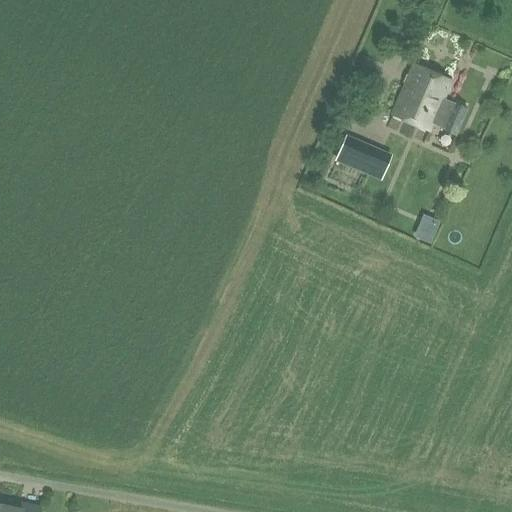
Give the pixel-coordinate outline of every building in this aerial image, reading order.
[(429,128),(431,123),(442,128),(453,102),(442,98),(450,79),(412,64),(392,113),(429,128)] [(442,128),(441,130),(455,135),(468,107),(454,100),(453,102),(442,128)] [(350,120),(346,132),(381,145),(386,133),(350,120)] [(390,154),(374,147),(363,171),(379,178),(390,154)] [(0,511),(39,511),(41,506),(0,496),(0,511)]
